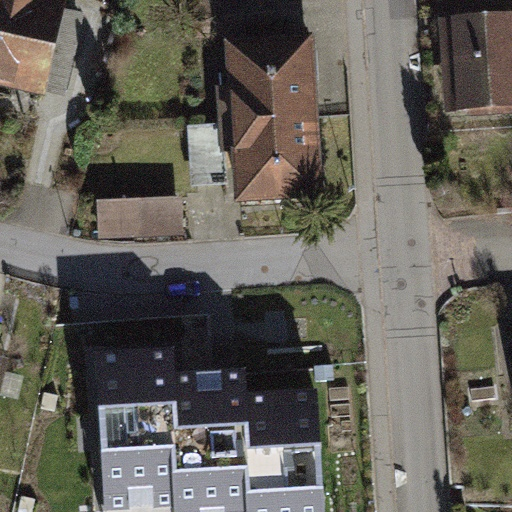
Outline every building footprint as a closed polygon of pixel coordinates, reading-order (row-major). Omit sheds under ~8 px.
[(52,15),(0,3),(0,96),(34,104),(52,15)] [(511,26),(450,28),(452,126),(511,124),(511,26)] [(305,41),(217,50),(233,204),(321,195),(305,41)] [(184,200),(103,203),(105,244),(185,241),(184,200)] [(511,334),(502,336),(511,424),(511,334)] [(174,351),(97,355),(106,511),(121,511),(173,509),(172,511),(324,511),(318,391),(245,395),(244,370),(175,374),(174,351)]
